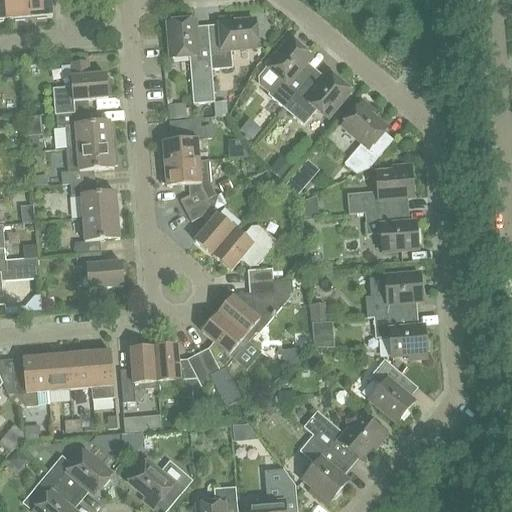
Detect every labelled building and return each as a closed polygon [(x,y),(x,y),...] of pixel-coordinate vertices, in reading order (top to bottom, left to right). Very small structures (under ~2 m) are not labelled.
[(0,0),(0,21),(9,21),(6,0),(0,0)] [(28,0),(6,0),(9,21),(30,19),(28,0)] [(28,0),(30,19),(52,17),(50,0),(28,0)] [(219,21),(220,27),(220,34),(208,35),(211,72),(232,70),(231,52),(257,50),(254,22),(225,24),(225,20),(219,21)] [(196,36),(195,29),(195,23),(167,25),(170,60),(189,59),(193,106),(214,104),(211,72),(208,35),(196,36)] [(266,69),(267,69),(259,79),(259,86),(269,95),(267,97),(283,110),(311,78),(302,70),(310,60),(301,52),(301,49),(294,43),(291,43),(289,42),(266,69)] [(71,79),(72,92),(62,93),(63,103),(55,104),(56,117),(89,114),(88,102),(108,100),(108,99),(112,99),(110,80),(106,81),(106,76),(89,78),(88,64),(70,65),(71,79)] [(283,110),(299,124),(303,127),(317,111),(327,120),(350,94),(329,76),(320,86),(311,78),(283,110)] [(227,103),(214,104),(216,120),(228,119),(227,103)] [(356,175),(369,171),(393,142),(383,134),(386,130),(364,111),(367,108),(362,104),(342,129),(361,145),(344,166),(356,175)] [(166,107),(167,112),(168,121),(186,120),(185,106),(166,107)] [(67,151),(112,147),(116,147),(114,125),(110,125),(110,124),(90,125),(89,114),(56,117),(57,129),(65,128),(67,151)] [(162,144),(164,167),(199,163),(197,141),(212,140),(213,138),(213,129),(211,127),(206,127),(206,128),(181,131),(182,143),(162,144)] [(114,171),(113,169),(117,169),(116,147),(112,147),(67,151),(69,174),(61,175),(62,187),(70,186),(95,184),(94,172),(114,171)] [(281,158),(270,171),(283,183),(295,169),(281,158)] [(166,189),(188,187),(190,197),(180,202),(185,213),(207,202),(217,197),(210,186),(209,184),(207,163),(199,163),(164,167),(166,189)] [(349,218),(364,216),(401,213),(400,201),(413,200),(410,167),(392,169),(393,173),(376,175),(377,194),(347,196),(349,218)] [(34,178),(35,188),(48,187),(47,177),(34,178)] [(228,181),(218,186),(222,194),(232,189),(228,181)] [(96,196),(95,184),(70,186),(71,198),(81,197),(83,221),(117,218),(115,194),(96,196)] [(303,220),(315,219),(313,199),(302,205),(303,220)] [(207,202),(185,213),(190,224),(213,213),(207,202)] [(402,225),(401,213),(364,216),(366,237),(381,236),(382,255),(417,252),(415,224),(402,225)] [(235,231),(217,216),(194,243),(212,258),(235,231)] [(75,244),(76,256),(100,254),(99,243),(119,241),(117,218),(83,221),(85,244),(75,244)] [(313,221),(303,222),(304,236),(315,235),(313,221)] [(244,239),(235,231),(212,258),(231,273),(242,260),(252,268),(261,267),(276,249),(265,240),(264,233),(259,229),(252,230),(244,239)] [(101,266),(100,254),(76,256),(77,269),(86,268),(89,291),(123,288),(121,264),(101,266)] [(32,260),(6,262),(0,262),(0,284),(1,283),(1,275),(13,274),(30,278),(34,278),(32,260)] [(248,285),(273,283),(283,282),(282,264),(272,265),(272,271),(247,272),(248,285)] [(373,320),(410,317),(409,305),(422,304),(421,290),(423,289),(422,281),(420,280),(419,276),(384,279),(386,298),(371,299),(373,320)] [(283,282),(273,283),(248,285),(249,297),(245,297),(239,305),(233,299),(217,317),(248,343),(264,325),(268,325),(273,319),(277,319),(276,315),(281,310),(280,305),(285,305),(293,296),(292,281),(283,282)] [(24,309),(25,317),(42,316),(41,296),(34,297),(24,309)] [(308,309),(310,325),(322,324),(320,308),(308,309)] [(227,368),(248,343),(217,317),(216,318),(213,316),(199,331),(203,334),(202,335),(213,344),(208,350),(197,356),(212,383),(209,378),(227,368)] [(424,328),(418,328),(411,329),(410,317),(373,320),(375,341),(389,340),(391,359),(408,357),(409,362),(426,360),(426,354),(428,353),(427,344),(425,343),(424,328)] [(330,350),(329,325),(313,326),(314,343),(314,349),(330,350)] [(156,349),(154,349),(157,384),(158,390),(181,388),(181,382),(197,381),(201,389),(212,383),(197,356),(187,362),(178,362),(177,347),(176,347),(176,343),(155,345),(156,349)] [(158,390),(157,384),(154,349),(130,351),(131,371),(120,372),(122,405),(139,404),(145,396),(144,391),(158,390)] [(313,350),(306,359),(315,366),(320,360),(318,355),(313,350)] [(114,400),(113,388),(110,353),(88,355),(91,390),(92,402),(114,400)] [(70,392),(91,390),(88,355),(67,357),(70,392)] [(70,392),(67,357),(45,359),(48,393),(70,392)] [(49,406),(48,393),(45,359),(23,360),(23,367),(11,368),(14,396),(23,408),(49,406)] [(411,386),(417,391),(417,390),(384,362),(370,379),(381,388),(369,402),(396,425),(414,404),(404,395),(411,386)] [(288,390),(278,391),(279,406),(289,406),(288,390)] [(268,399),(260,408),(271,417),(278,407),(268,399)] [(353,456),(358,460),(360,461),(370,449),(374,451),(385,437),(357,413),(352,414),(345,421),(346,427),(350,430),(344,437),(316,413),(303,429),(312,437),(345,465),(353,456)] [(108,431),(117,430),(116,418),(107,419),(108,431)] [(161,419),(143,420),(144,434),(162,433),(161,419)] [(81,421),(72,422),(73,434),(82,433),(81,421)] [(65,435),(73,434),(72,422),(64,422),(65,435)] [(337,474),(345,465),(312,437),(299,453),(315,467),(302,482),(315,493),(313,496),(326,507),(332,501),(334,501),(339,495),(338,493),(347,483),(337,474)] [(33,458),(42,447),(39,444),(27,446),(23,450),(33,458)] [(16,451),(8,461),(18,470),(27,459),(16,451)] [(61,458),(48,475),(81,503),(89,493),(94,497),(99,491),(102,492),(109,484),(108,481),(112,476),(85,453),(73,467),(61,458)] [(167,511),(193,483),(176,468),(166,480),(147,463),(129,485),(151,503),(148,506),(153,510),(155,507),(160,511),(167,511)] [(267,505),(248,506),(248,511),(296,511),(295,488),(279,467),(264,469),(267,505)] [(73,511),(81,503),(48,475),(34,491),(45,501),(35,511),(73,511)] [(237,511),(235,489),(214,491),(215,506),(196,507),(196,511),(237,511)]
